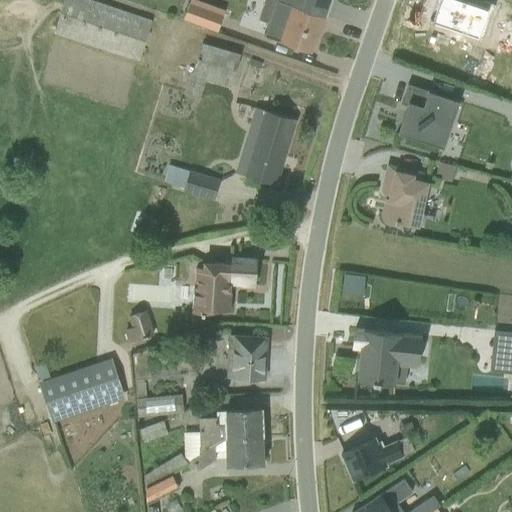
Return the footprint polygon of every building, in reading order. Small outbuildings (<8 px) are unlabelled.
[(91,0),(51,0),(43,32),(129,55),(140,13),(91,0)] [(310,51),(324,14),(282,0),(274,0),(263,35),(310,51)] [(282,0),(324,14),(328,0),(282,0)] [(475,0),(410,0),(398,42),(464,61),(482,2),(475,0)] [(227,82),(237,55),(199,41),(181,92),(197,98),(205,74),(227,82)] [(398,135),(443,149),(459,102),(407,85),(403,99),(409,101),(398,135)] [(275,186),(295,120),(255,108),(236,174),(275,186)] [(150,181),(171,186),(176,166),(155,160),(150,181)] [(410,172),(390,168),(379,219),(414,226),(424,181),(408,178),(410,172)] [(183,190),(213,201),(221,181),(190,170),(183,190)] [(252,285),(254,262),(197,258),(194,308),(228,311),(230,283),(252,285)] [(151,333),(141,312),(129,317),(132,325),(120,331),(127,345),(151,333)] [(359,345),(355,379),(404,385),(406,366),(418,367),(422,335),(353,327),(351,344),(359,345)] [(511,329),(480,328),(478,370),(511,371),(511,329)] [(228,377),(262,377),(263,334),(229,333),(228,377)] [(136,348),(120,349),(122,377),(138,376),(136,348)] [(144,375),(166,376),(167,360),(145,358),(144,375)] [(121,399),(109,360),(42,381),(54,420),(121,399)] [(164,393),(133,392),(133,410),(164,411),(164,393)] [(225,436),(261,434),(261,408),(215,410),(215,416),(199,417),(199,431),(183,431),(184,457),(187,461),(191,458),(225,436)] [(263,462),(261,434),(225,436),(191,458),(197,470),(215,460),(213,451),(226,450),(226,465),(263,462)] [(340,451),(354,480),(412,452),(404,436),(378,448),(372,436),(340,451)] [(168,472),(182,464),(177,457),(142,476),(146,502),(176,486),(168,472)] [(401,511),(393,500),(408,490),(401,479),(354,511),(401,511)] [(230,511),(224,501),(205,511),(230,511)]
